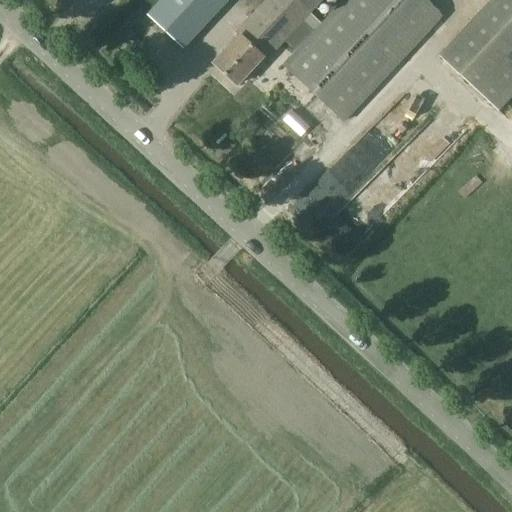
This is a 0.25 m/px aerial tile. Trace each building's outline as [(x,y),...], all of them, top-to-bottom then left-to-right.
[(161,0),(148,15),(183,48),(228,0),(161,0)] [(267,0),(237,32),(241,35),(215,63),(238,84),(263,57),(266,59),(321,0),(267,0)] [(296,51),(284,64),(345,121),(436,23),(442,16),(425,0),(343,0),(322,23),(310,12),(284,40),(296,51)] [(511,0),(491,0),(440,55),(498,110),(511,95),(511,0)] [(379,163),(411,130),(390,110),(358,143),(379,163)] [(292,111),(283,120),(300,136),(309,127),(292,111)]
